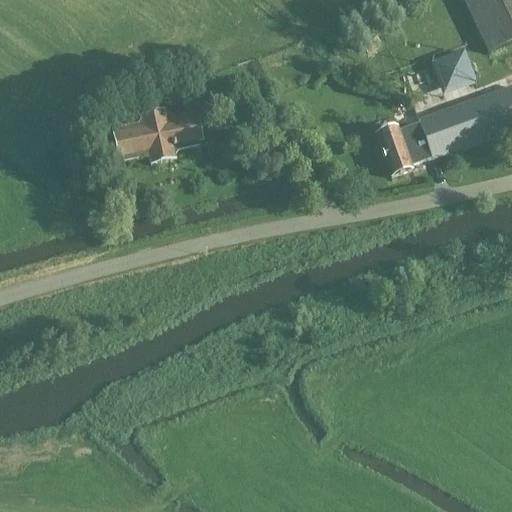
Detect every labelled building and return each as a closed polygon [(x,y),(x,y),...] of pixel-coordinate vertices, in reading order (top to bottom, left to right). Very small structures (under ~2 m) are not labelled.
[(511,0),(462,0),(492,60),(511,49),(511,0)] [(445,105),(480,92),(467,58),(434,70),(445,105)] [(399,132),(376,140),(392,184),(414,176),(413,172),(433,164),(434,168),(511,139),(511,91),(419,126),(420,129),(400,136),(399,132)] [(281,99),(271,104),(284,132),(294,127),(281,99)] [(169,122),(168,116),(142,123),(143,129),(118,135),(119,140),(116,141),(118,164),(125,164),(126,167),(149,164),(149,167),(152,166),(152,171),(179,166),(178,157),(203,153),(202,149),(207,147),(202,124),(199,124),(196,119),(173,123),(173,121),(169,122)]
